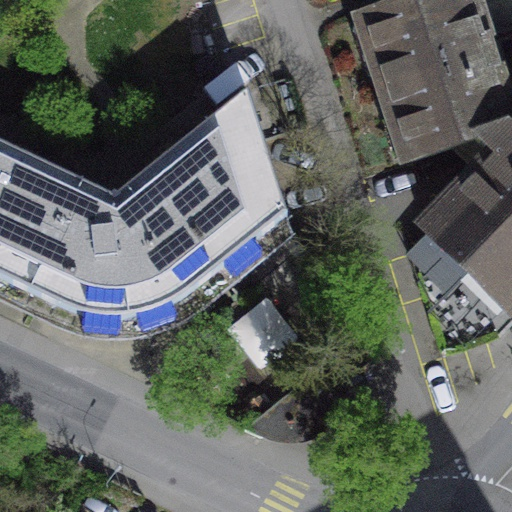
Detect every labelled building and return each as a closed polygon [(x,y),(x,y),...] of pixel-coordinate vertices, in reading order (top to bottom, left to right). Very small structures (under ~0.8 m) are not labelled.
[(467,0),(430,0),(364,21),(409,161),(458,146),(506,131),(510,130),(491,75),(497,73),(486,42),(482,43),(467,0)] [(93,190),(75,230),(65,226),(32,295),(85,318),(84,333),(119,336),(119,321),(137,321),(142,334),(175,322),(168,308),(189,296),(224,268),(233,279),(261,256),(252,245),(286,218),(247,95),(116,201),(93,190)] [(511,136),(506,131),(458,146),(472,160),(486,173),(426,234),(505,310),(511,302),(511,136)] [(0,280),(32,295),(65,226),(75,230),(93,190),(0,146),(0,280)] [(369,359),(363,339),(246,432),(258,438),(264,437),(268,433),(260,423),(294,396),(311,418),(315,422),(321,423),(328,423),(333,420),(336,416),(338,410),(338,405),(336,400),(331,394),(368,365),(369,362),(369,359)]
